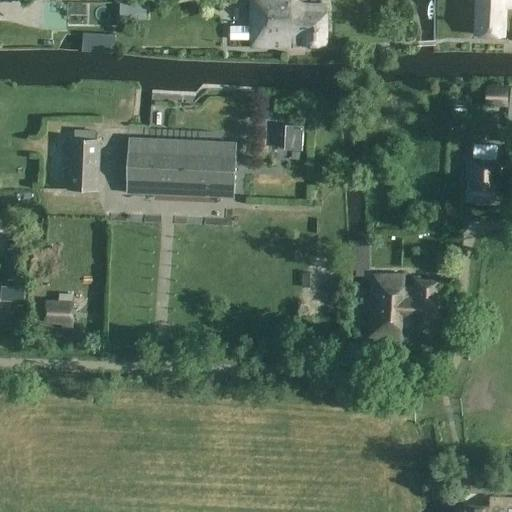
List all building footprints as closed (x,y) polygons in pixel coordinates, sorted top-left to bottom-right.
[(326,45),(326,6),(304,5),(296,2),(295,0),(251,0),(251,46),(326,45)] [(511,7),(511,0),(477,0),(476,35),(504,36),(505,8),(511,7)] [(119,4),(120,16),(146,15),(145,3),(119,4)] [(231,26),(231,39),(250,39),(250,26),(231,26)] [(507,105),(507,89),(487,89),(487,105),(507,105)] [(99,139),(70,137),(68,187),(97,189),(99,139)] [(129,138),(126,193),(234,198),(237,143),(129,138)] [(104,149),(103,197),(124,197),(125,149),(104,149)] [(468,176),(467,201),(500,203),(501,183),(502,183),(503,162),(469,159),(468,176)] [(56,171),(47,171),(47,195),(56,195),(56,171)] [(347,242),(348,271),(369,270),(368,241),(347,242)] [(371,305),(369,337),(401,338),(401,327),(436,328),(437,310),(439,281),(416,280),(415,289),(404,288),(404,277),(374,275),(371,305)] [(62,327),(72,328),(73,303),(46,302),(45,322),(62,323),(62,327)] [(511,511),(511,499),(490,498),(490,508),(466,507),(465,511),(511,511)]
